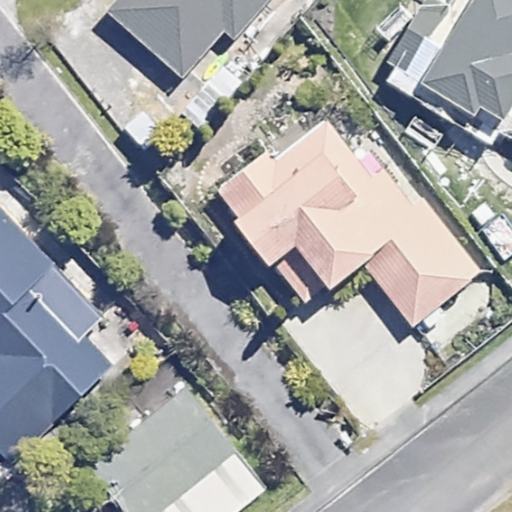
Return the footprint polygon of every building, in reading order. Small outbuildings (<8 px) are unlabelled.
[(118,0),(109,11),(182,75),(223,28),(233,37),(265,0),(118,0)] [(511,0),(456,0),(446,16),(424,1),(386,58),(431,88),(424,98),(463,125),(474,108),(511,133),(511,0)] [(355,163),(304,96),(256,132),(268,148),(214,188),(301,303),(361,257),(411,323),(479,272),(381,143),(355,163)] [(102,317),(0,212),(0,470),(107,366),(80,338),(102,317)] [(220,511),(261,482),(188,386),(88,462),(125,511),(220,511)]
